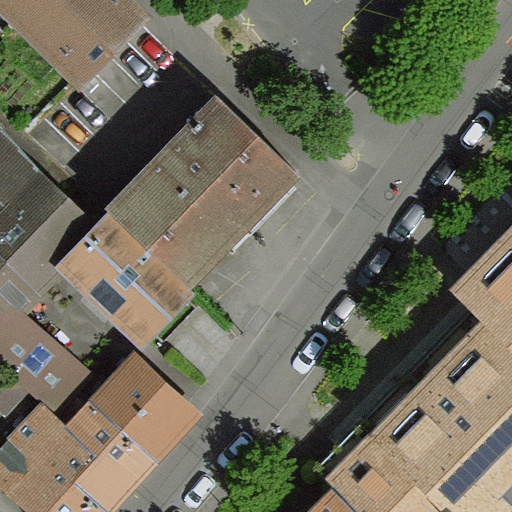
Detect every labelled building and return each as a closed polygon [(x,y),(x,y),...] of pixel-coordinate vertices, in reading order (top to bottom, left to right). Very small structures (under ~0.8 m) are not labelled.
[(119,0),(3,0),(86,78),(124,38),(106,20),(122,2),(119,0)] [(115,214),(181,278),(189,285),(299,173),(223,98),(112,211),(115,214)] [(0,225),(6,232),(23,218),(66,264),(101,228),(0,125),(0,198),(10,209),(0,218),(0,225)] [(181,278),(115,214),(101,228),(66,264),(129,330),(181,278)] [(23,218),(6,232),(0,237),(0,255),(35,293),(66,264),(23,218)] [(511,250),(464,299),(473,309),(511,345),(511,250)] [(35,293),(0,255),(0,306),(14,318),(35,293)] [(14,318),(0,306),(0,360),(14,373),(18,376),(45,345),(14,318)] [(511,345),(473,309),(363,425),(451,511),(500,511),(511,500),(511,345)] [(62,362),(45,345),(18,376),(46,402),(58,413),(91,377),(69,355),(62,362)] [(135,358),(93,404),(154,456),(195,411),(135,358)] [(25,388),(13,375),(0,387),(0,410),(2,412),(25,388)] [(73,426),(58,413),(46,402),(0,451),(0,478),(14,491),(73,426)] [(93,404),(73,426),(108,452),(79,484),(105,508),(154,456),(93,404)] [(451,511),(363,425),(316,471),(345,499),(357,511),(451,511)] [(108,452),(73,426),(14,491),(37,511),(101,511),(105,508),(79,484),(108,452)] [(357,511),(345,499),(332,511),(357,511)]
